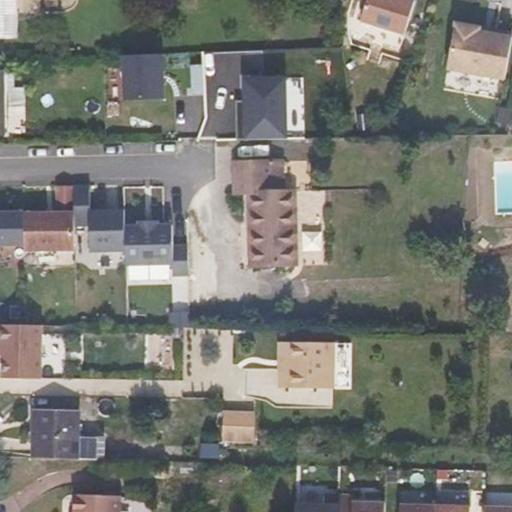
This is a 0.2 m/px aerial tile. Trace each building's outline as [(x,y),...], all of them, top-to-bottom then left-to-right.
[(17,0),(0,0),(0,38),(17,39),(17,0)] [(409,0),(361,0),(356,21),(399,34),(409,0)] [(479,27),(455,23),(447,68),(504,79),(511,36),(511,33),(495,30),(494,34),(479,31),(479,27)] [(165,98),(163,53),(124,54),(125,100),(165,98)] [(205,94),(204,64),(191,64),(193,95),(205,94)] [(236,122),(236,140),(286,139),(285,78),(244,79),(245,101),(245,119),(238,119),(236,122)] [(245,119),(245,101),(235,101),(236,122),(238,119),(245,119)] [(297,263),(296,190),(285,190),(284,159),(237,161),(238,192),(250,191),(252,265),(297,263)] [(77,250),(76,211),(76,185),(63,185),(64,211),(26,212),(26,245),(26,250),(77,250)] [(76,185),(76,211),(77,250),(127,249),(127,221),(126,210),(89,211),(88,185),(76,185)] [(326,190),(296,190),(297,263),(327,263),(326,190)] [(26,212),(0,211),(0,244),(26,245),(26,212)] [(141,221),(127,221),(127,249),(128,260),(174,259),(174,272),(190,271),(189,241),(175,242),(174,220),(160,221),(160,217),(141,217),(141,221)] [(44,325),(2,324),(1,342),(6,342),(5,376),(43,377),(44,325)] [(285,387),(334,388),(336,342),(286,341),(285,387)] [(241,403),(226,403),(225,436),(241,436),(241,403)] [(33,457),(105,459),(106,436),(81,435),(81,410),(35,408),(33,457)] [(121,511),(123,495),(76,493),(75,511),(121,511)] [(329,504),(299,503),(298,511),(342,511),(343,494),(329,494),(329,504)] [(122,511),(147,511),(148,502),(123,501),(122,511)] [(355,501),(355,511),(387,511),(388,502),(355,501)]
